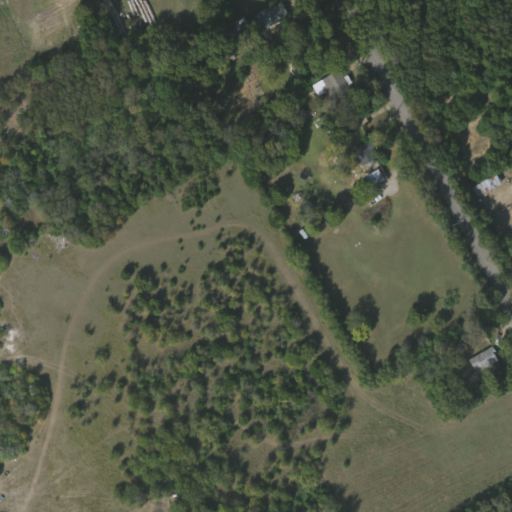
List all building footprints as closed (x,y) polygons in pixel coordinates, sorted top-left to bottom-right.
[(248,13),(256,30),(284,17),(276,0),(248,13)] [(334,106),(327,92),(320,95),(315,85),(341,71),(354,95),(334,106)] [(200,134),(211,127),(217,138),(206,144),(200,134)] [(348,150),(356,165),(371,157),(363,141),(348,150)] [(381,161),(364,169),(356,150),(372,143),(381,161)] [(470,360),(492,348),(500,362),(477,373),(470,360)]
